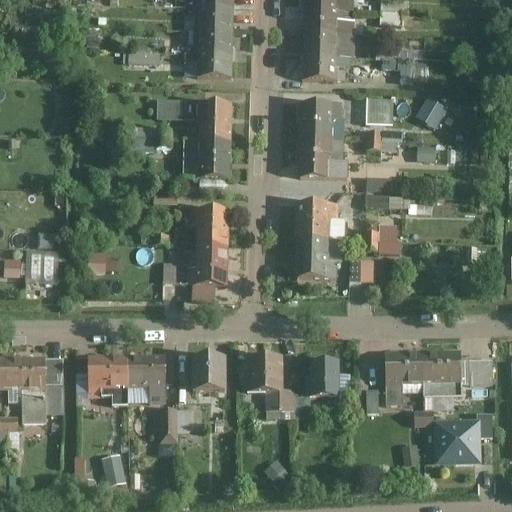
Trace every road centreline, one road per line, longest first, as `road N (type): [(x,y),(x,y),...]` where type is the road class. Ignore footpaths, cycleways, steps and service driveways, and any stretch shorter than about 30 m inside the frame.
road 1 (residential): [(255,331),(269,0)]
road 2 (residential): [(511,328),(255,331)]
road 3 (residential): [(255,331),(0,335)]
